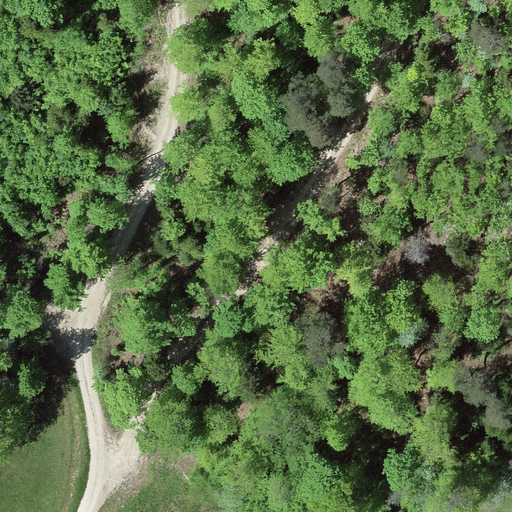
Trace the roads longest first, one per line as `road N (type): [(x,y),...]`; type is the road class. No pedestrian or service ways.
road 1 (track): [(425,0),(305,199),(169,358),(123,454),(100,474)]
road 2 (track): [(86,511),(100,474),(81,349),(90,305),(152,151)]
road 3 (track): [(175,0),(175,92),(152,151)]
